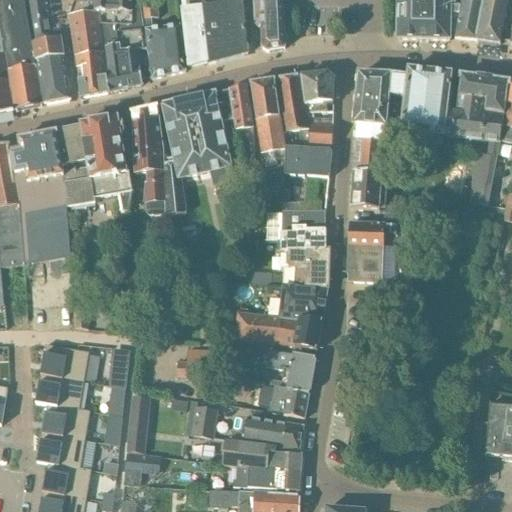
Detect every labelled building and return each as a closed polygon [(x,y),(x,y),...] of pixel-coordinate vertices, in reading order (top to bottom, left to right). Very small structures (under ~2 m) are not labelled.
[(4,39),(15,113),(44,108),(41,88),(27,16),(24,0),(0,0),(0,9),(2,23),(4,39)] [(49,0),(34,0),(26,1),(30,24),(52,21),(49,0)] [(105,58),(109,96),(143,88),(140,68),(138,48),(146,47),(140,0),(87,0),(88,4),(89,4),(91,17),(100,16),(100,17),(104,48),(105,58)] [(151,75),(152,79),(153,82),(186,74),(184,56),(181,27),(154,30),(153,22),(159,21),(156,0),(142,0),(151,73),(149,73),(150,75),(151,75)] [(190,69),(208,64),(203,0),(181,0),(185,27),(181,27),(184,56),(188,55),(190,69)] [(203,0),(208,64),(209,66),(248,57),(242,0),(203,0)] [(256,0),(255,2),(256,24),(255,26),(259,30),(261,28),(262,28),(263,51),(268,54),(285,51),(285,50),(286,50),(283,0),(256,0)] [(399,0),(398,42),(450,43),(451,34),(453,34),(460,0),(399,0)] [(486,0),(460,0),(453,34),(457,34),(455,41),(478,43),(486,0)] [(508,0),(486,0),(478,43),(478,44),(500,47),(503,27),(508,0)] [(109,96),(105,58),(104,48),(100,17),(100,16),(91,17),(89,4),(88,4),(75,5),(70,19),(76,59),(80,88),(81,101),(109,96)] [(30,24),(37,64),(65,60),(62,41),(55,43),(52,21),(30,24)] [(0,117),(11,115),(1,37),(0,28),(0,117)] [(41,88),(45,108),(71,103),(69,89),(65,60),(37,64),(41,88)] [(489,210),(500,145),(501,143),(503,127),(504,127),(505,124),(504,123),(505,116),(486,113),(487,102),(459,98),(457,114),(448,114),(450,97),(452,77),(409,72),(408,80),(391,78),(389,98),(387,122),(403,123),(402,134),(401,147),(444,150),(445,139),(490,144),(488,158),(476,157),(470,207),(489,210)] [(334,109),(335,82),(328,76),(318,77),(321,115),(328,114),(328,109),(334,109)] [(359,126),(358,144),(385,146),(387,122),(389,98),(391,78),(391,77),(363,76),(359,80),(356,126),(359,126)] [(275,83),(283,135),(299,134),(311,133),(309,121),(309,115),(321,115),(318,77),(303,79),(275,83)] [(462,78),(459,98),(487,102),(486,113),(505,116),(509,85),(492,83),(492,82),(479,80),(479,81),(462,78)] [(275,83),(251,86),(265,169),(288,165),(286,150),(298,151),(299,134),(283,135),(275,83)] [(511,143),(511,85),(509,85),(505,116),(504,123),(505,124),(504,127),(503,127),(501,143),(510,145),(511,143)] [(229,92),(230,94),(241,157),(243,157),(243,164),(255,163),(253,128),(247,87),(229,92)] [(243,157),(241,157),(230,94),(216,97),(216,95),(163,108),(167,127),(174,160),(169,161),(169,167),(165,168),(167,215),(168,219),(187,215),(180,181),(209,175),(211,184),(234,180),(230,165),(232,165),(223,124),(233,122),(240,158),(242,157),(242,164),(243,164),(243,157)] [(165,217),(167,215),(165,168),(164,150),(160,130),(158,110),(133,116),(134,136),(136,176),(148,176),(149,186),(147,186),(148,214),(152,217),(165,217)] [(90,170),(65,174),(66,178),(69,209),(72,209),(76,211),(87,209),(90,205),(96,204),(96,200),(120,196),(122,214),(129,213),(131,194),(134,193),(130,175),(122,176),(121,170),(126,169),(118,121),(82,127),(82,129),(90,170)] [(298,151),(332,153),(332,152),(334,122),(309,121),(311,133),(299,134),(298,151)] [(82,129),(57,135),(65,174),(90,170),(82,129)] [(65,174),(57,135),(19,142),(21,148),(10,150),(18,194),(20,194),(24,224),(26,269),(27,268),(50,264),(53,279),(64,276),(71,269),(69,260),(71,259),(69,209),(66,178),(65,174)] [(379,213),(385,146),(358,144),(352,211),(379,213)] [(8,146),(0,147),(0,188),(16,186),(8,146)] [(285,176),(309,179),(329,181),(332,153),(298,151),(286,150),(288,165),(285,176)] [(261,174),(242,176),(243,196),(262,195),(261,174)] [(245,223),(240,200),(231,202),(235,225),(245,223)] [(285,201),(285,212),(301,214),(301,201),(285,201)] [(283,235),(289,235),(308,235),(308,233),(326,232),(326,214),(301,214),(285,212),(283,212),(283,235)] [(380,305),(400,306),(412,307),(415,229),(351,226),(349,277),(351,277),(350,285),(381,287),(380,305)] [(326,253),(326,232),(308,233),(308,235),(289,235),(289,253),(326,253)] [(272,287),(284,289),(296,289),(309,289),(329,291),(330,253),(326,253),(289,253),(289,235),(283,235),(282,269),(285,269),(285,277),(272,277),(272,276),(242,274),(241,286),(272,289),(272,287)] [(165,286),(166,265),(148,264),(148,285),(165,286)] [(224,283),(223,293),(235,293),(235,283),(224,283)] [(328,292),(308,290),(296,289),(284,289),(279,320),(323,323),(328,292)] [(75,332),(89,332),(88,310),(75,311),(75,332)] [(317,354),(323,323),(279,320),(238,316),(236,343),(278,346),(298,350),(317,354)] [(219,327),(217,341),(231,342),(232,328),(219,327)] [(46,350),(41,379),(84,386),(89,358),(46,350)] [(284,374),(282,392),(309,397),(316,361),(296,357),(268,353),(266,371),(284,374)] [(202,366),(177,365),(177,380),(202,382),(202,366)] [(114,378),(112,390),(115,391),(126,392),(127,379),(114,378)] [(41,379),(36,407),(47,409),(79,414),(84,386),(41,379)] [(0,389),(0,428),(1,429),(8,391),(0,389)] [(115,391),(112,419),(123,420),(126,392),(115,391)] [(305,421),(309,397),(282,392),(276,391),(272,416),(285,418),(305,421)] [(132,400),(127,455),(145,457),(148,433),(150,408),(151,401),(133,400),(132,400)] [(188,405),(172,403),(171,412),(186,415),(188,405)] [(473,450),(486,452),(486,462),(487,462),(487,458),(503,459),(503,463),(511,463),(511,408),(490,406),(488,426),(475,425),(473,450)] [(47,409),(42,437),(85,445),(90,416),(79,414),(47,409)] [(195,409),(191,439),(215,442),(219,412),(195,409)] [(244,419),(240,444),(267,448),(300,453),(304,430),(244,419)] [(42,437),(37,466),(48,467),(81,473),(85,445),(42,437)] [(223,470),(234,472),(301,476),(302,458),(275,456),(275,451),(266,450),(267,448),(240,444),(240,446),(227,444),(223,470)] [(127,457),(124,488),(140,490),(142,476),(144,458),(127,457)] [(423,461),(415,460),(410,467),(413,475),(422,476),(427,469),(423,461)] [(48,467),(43,496),(87,503),(92,475),(81,473),(48,467)] [(229,487),(229,491),(254,493),(264,493),(264,492),(280,493),(300,494),(301,476),(234,472),(234,473),(234,483),(234,487),(229,487)] [(279,498),(234,496),(210,495),(210,511),(228,511),(228,509),(241,510),(240,511),(298,511),(299,499),(279,498)] [(43,496),(40,511),(85,511),(87,503),(43,496)]
